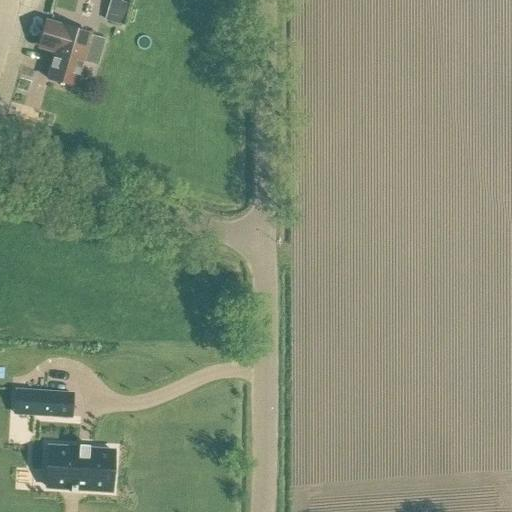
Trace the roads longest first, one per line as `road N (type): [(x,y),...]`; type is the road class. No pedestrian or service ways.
road 1 (tertiary): [(264,245),(0,169)]
road 2 (tertiary): [(264,245),(263,511)]
road 3 (tertiary): [(265,0),(264,245)]
